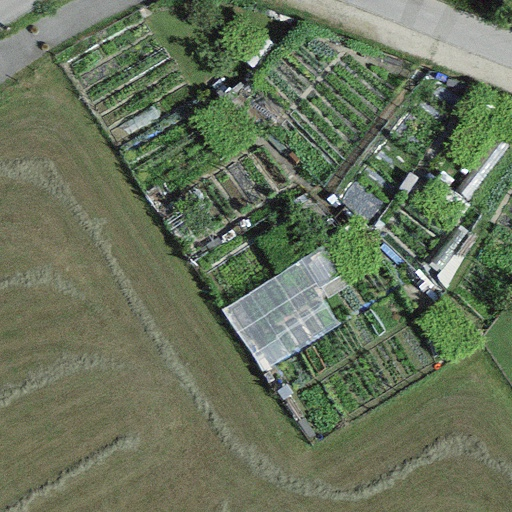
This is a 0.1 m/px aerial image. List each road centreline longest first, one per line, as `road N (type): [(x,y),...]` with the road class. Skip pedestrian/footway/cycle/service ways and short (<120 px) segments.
road 1 (residential): [(511,47),(393,0)]
road 2 (residential): [(107,0),(0,59)]
